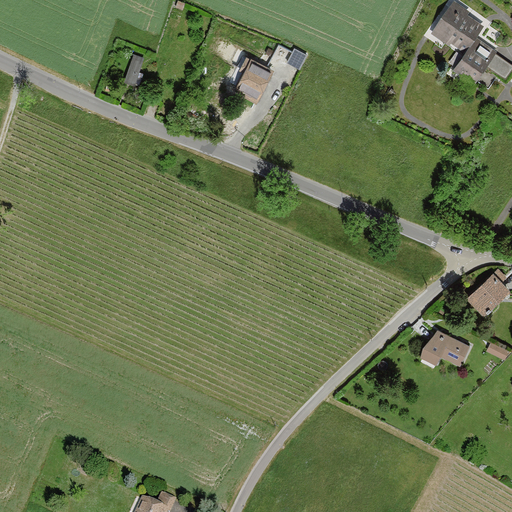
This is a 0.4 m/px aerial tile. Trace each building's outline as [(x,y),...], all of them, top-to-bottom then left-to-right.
[(179,0),(176,7),(183,9),(185,3),(179,0)] [(497,51),(476,36),(483,26),(467,14),(470,11),(455,0),(432,33),(449,45),(451,42),(461,49),(459,51),(463,54),(452,69),(464,77),(459,83),(469,90),(487,66),(496,53),(497,51)] [(294,48),(287,62),(301,69),(308,55),(294,48)] [(511,63),(496,53),(487,66),(506,80),(511,70),(511,63)] [(144,58),(134,54),(124,82),(135,85),(144,58)] [(274,70),(247,56),(240,70),(243,72),(233,92),(256,104),(274,70)] [(511,290),(493,271),(466,297),(484,315),(511,290)] [(460,365),(470,345),(449,335),(448,336),(438,331),(424,347),(460,365)] [(508,358),(511,351),(496,343),(494,347),(495,348),(494,350),(508,358)] [(135,511),(167,511),(168,511),(170,511),(171,511),(177,499),(162,492),(157,503),(143,497),(135,511)]
